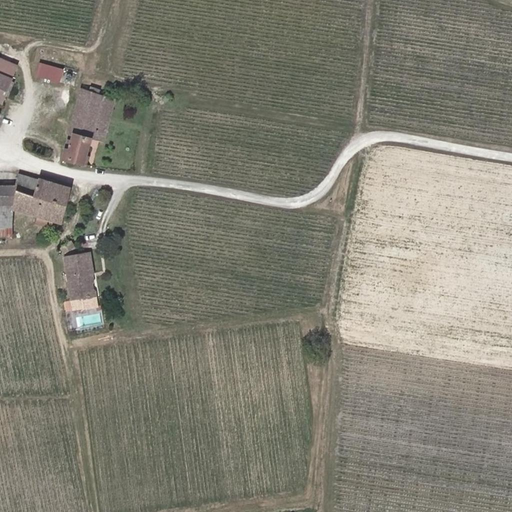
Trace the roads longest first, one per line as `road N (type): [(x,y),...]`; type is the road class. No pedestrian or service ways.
road 1 (unclassified): [(511,154),(386,136),(360,140),(323,191),(303,201),(94,174)]
road 2 (track): [(0,44),(27,69),(23,108),(4,148)]
